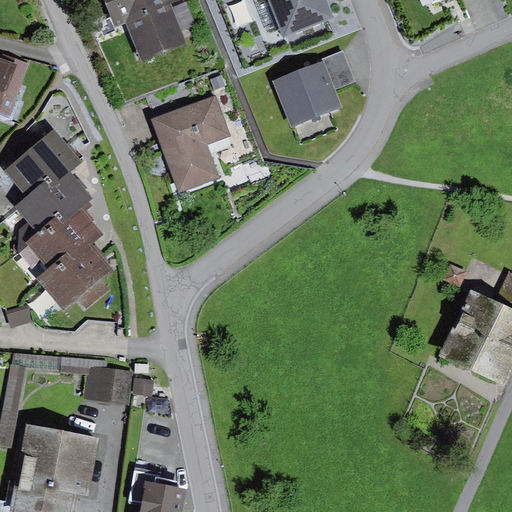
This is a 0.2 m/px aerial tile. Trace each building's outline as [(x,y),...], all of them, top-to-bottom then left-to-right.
[(103,0),(115,29),(126,24),(142,65),(187,47),(181,32),(172,9),(170,5),(181,0),(103,0)] [(268,0),(285,40),(334,19),(326,0),(268,0)] [(187,3),(172,9),(181,32),(196,27),(187,3)] [(322,60),(324,63),(335,91),(356,83),(344,52),(322,60)] [(3,56),(2,59),(17,65),(0,109),(0,114),(10,118),(30,65),(3,56)] [(2,59),(0,58),(0,109),(17,65),(2,59)] [(324,63),(273,83),(292,130),(342,110),(335,91),(324,63)] [(223,78),(211,83),(215,92),(227,88),(223,78)] [(216,97),(151,121),(178,196),(219,181),(206,146),(230,137),(216,97)] [(5,171),(29,200),(66,169),(78,159),(54,130),(46,137),(40,130),(33,136),(39,143),(5,171)] [(27,224),(20,230),(19,255),(83,206),(90,200),(66,169),(29,200),(16,210),(27,224)] [(34,253),(53,276),(93,244),(105,234),(83,206),(19,255),(24,261),(34,253)] [(53,276),(44,283),(66,309),(78,299),(87,310),(112,290),(104,281),(115,272),(93,244),(53,276)] [(448,266),(442,281),(459,288),(465,273),(448,266)] [(511,309),(511,275),(507,274),(495,303),(511,309)] [(511,309),(495,303),(471,291),(442,356),(505,384),(511,368),(511,309)] [(23,306),(5,312),(11,329),(28,324),(23,306)] [(107,361),(61,358),(60,373),(87,375),(87,368),(107,370),(107,361)] [(28,368),(12,365),(0,425),(0,446),(12,449),(28,368)] [(130,405),(133,373),(107,370),(87,368),(87,375),(84,401),(130,405)] [(154,381),(136,379),(134,395),(152,397),(154,381)] [(102,437),(25,426),(21,455),(25,456),(20,491),(15,490),(13,506),(0,503),(0,511),(76,511),(78,501),(92,503),(102,437)] [(163,476),(134,471),(128,503),(143,505),(142,511),(182,511),(187,491),(177,489),(179,483),(162,480),(163,476)]
